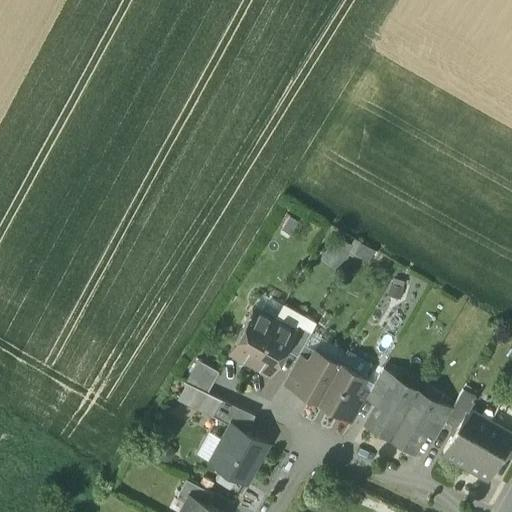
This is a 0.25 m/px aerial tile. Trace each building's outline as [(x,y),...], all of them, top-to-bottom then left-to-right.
[(343,259),(363,270),(375,249),(355,238),(343,259)] [(333,242),(322,256),(336,266),(346,252),(333,242)] [(274,318),(253,306),(229,348),(232,349),(231,350),(232,355),(237,357),(242,356),(242,355),(250,360),(274,318)] [(274,318),(250,360),(259,364),(258,365),(260,370),(264,372),(269,371),(269,370),(271,371),(285,348),(295,329),(294,329),(274,318)] [(311,330),(298,323),(294,329),(295,329),(285,348),(297,354),(298,352),(311,330)] [(309,358),(294,384),(295,385),(318,398),(339,362),(314,348),(309,358)] [(297,354),(283,379),(295,385),(294,384),(309,358),(298,352),(297,354)] [(219,370),(198,358),(186,380),(207,390),(219,370)] [(339,362),(318,398),(342,412),(342,411),(343,412),(357,386),(363,376),(339,362)] [(383,366),(368,392),(378,398),(379,398),(391,376),(392,377),(395,373),(383,366)] [(391,376),(379,398),(378,398),(366,419),(390,433),(415,390),(392,377),(391,376)] [(357,386),(343,412),(342,411),(342,412),(353,418),(368,392),(357,386)] [(452,405),(447,415),(458,422),(466,408),(468,409),(476,395),(462,388),(452,405)] [(415,390),(390,433),(415,447),(427,426),(426,425),(439,404),(437,403),(415,390)] [(255,413),(222,397),(213,414),(230,423),(231,422),(245,430),(255,413)] [(439,404),(426,425),(427,426),(437,432),(447,415),(452,405),(440,398),(437,403),(439,404)] [(458,422),(443,450),(466,463),(489,421),(466,408),(458,422)] [(489,421),(466,463),(489,476),(504,448),(511,434),(511,433),(489,421)] [(245,430),(231,422),(230,423),(221,439),(223,446),(215,461),(246,479),(266,442),(245,430)] [(212,491),(185,477),(176,494),(186,499),(189,493),(206,502),(212,491)] [(223,511),(206,502),(189,493),(186,499),(178,511),(223,511)]
